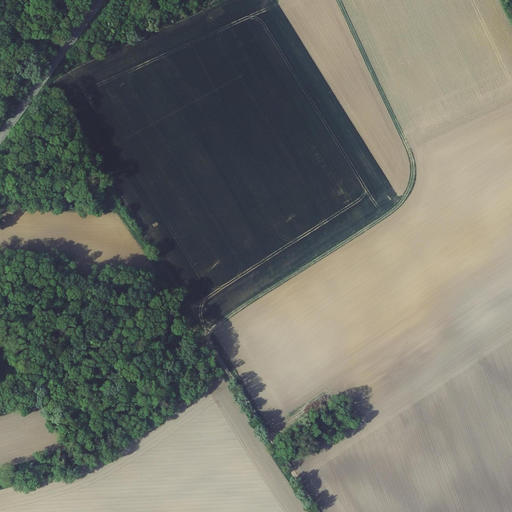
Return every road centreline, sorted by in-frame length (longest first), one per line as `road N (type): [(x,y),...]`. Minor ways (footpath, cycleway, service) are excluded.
road 1 (track): [(204,338),(383,218),(408,192),(412,156),(339,0)]
road 2 (track): [(47,73),(204,338)]
road 3 (track): [(204,338),(314,511)]
road 4 (tertiary): [(100,0),(0,138)]
